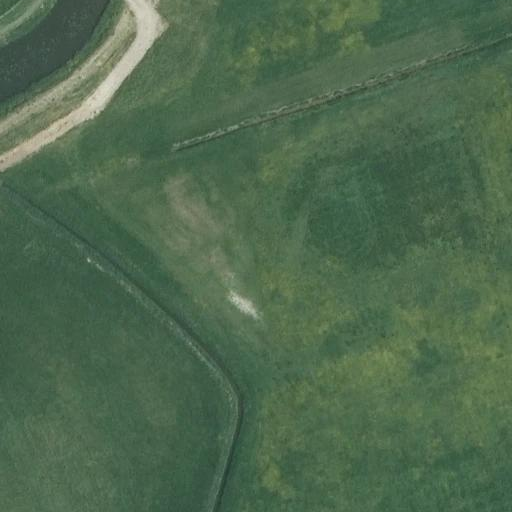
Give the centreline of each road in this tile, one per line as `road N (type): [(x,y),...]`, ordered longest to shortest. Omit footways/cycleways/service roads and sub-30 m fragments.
road 1 (track): [(0,167),(99,103),(147,45),(148,18),(134,0)]
road 2 (track): [(137,3),(77,83),(0,129)]
